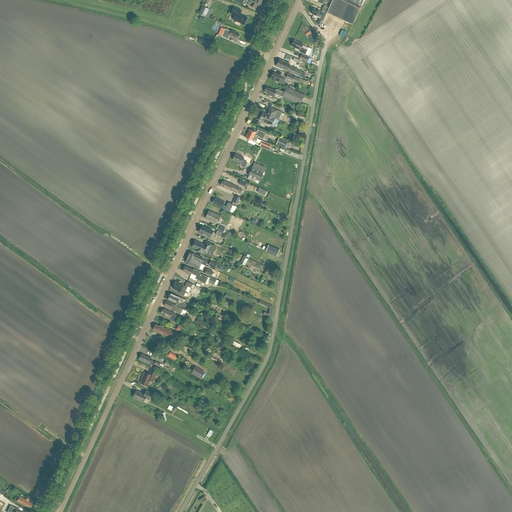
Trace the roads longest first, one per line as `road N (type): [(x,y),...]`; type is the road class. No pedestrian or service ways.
road 1 (unclassified): [(180,511),(270,346),(323,43),(296,3)]
road 2 (unclassified): [(59,511),(271,58)]
